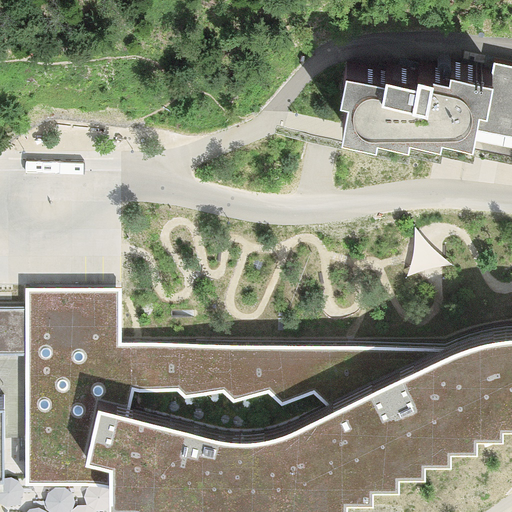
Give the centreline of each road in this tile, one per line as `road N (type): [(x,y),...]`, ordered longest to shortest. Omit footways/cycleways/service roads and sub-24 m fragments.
road 1 (track): [(511,55),(383,43),(338,51),(307,71),(259,125)]
road 2 (track): [(259,125),(188,152),(153,184)]
